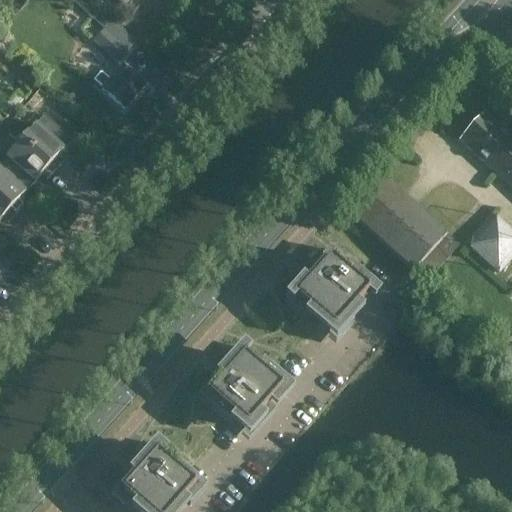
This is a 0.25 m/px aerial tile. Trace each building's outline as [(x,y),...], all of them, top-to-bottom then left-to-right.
[(113,0),(134,18),(140,11),(139,11),(148,0),(113,0)] [(94,39),(117,60),(137,40),(114,18),(94,39)] [(138,40),(127,52),(136,60),(146,48),(138,40)] [(100,74),(93,82),(125,110),(145,87),(121,68),(109,80),(102,74),(100,74)] [(15,110),(23,100),(16,94),(8,103),(15,110)] [(15,110),(8,103),(0,111),(0,113),(6,119),(15,110)] [(44,116),(21,141),(55,171),(62,163),(57,159),(72,141),(44,116)] [(511,190),(511,140),(484,116),(460,143),(511,190)] [(55,171),(21,141),(2,163),(31,188),(41,176),(47,181),(55,171)] [(31,188),(2,163),(0,165),(0,199),(17,214),(24,206),(18,202),(31,188)] [(413,273),(413,272),(426,283),(458,248),(446,237),(377,174),(344,211),(413,273)] [(17,214),(0,199),(0,222),(3,219),(8,224),(17,214)] [(499,276),(511,260),(511,232),(495,217),(468,248),(499,276)] [(334,334),(368,296),(330,263),(296,301),(334,334)] [(209,398),(247,431),(281,394),(243,360),(209,398)] [(141,511),(175,511),(194,491),(156,457),(123,495),(141,511)]
